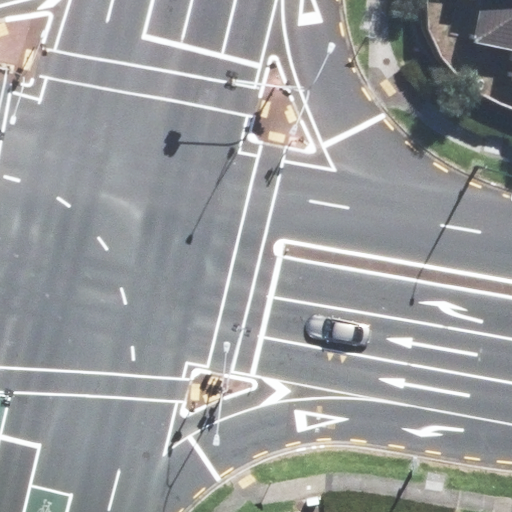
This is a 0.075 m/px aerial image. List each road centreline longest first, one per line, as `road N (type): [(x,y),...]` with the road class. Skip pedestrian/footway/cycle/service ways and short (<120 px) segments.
road 1 (tertiary): [(511,369),(80,298)]
road 2 (secondary): [(511,389),(453,387),(258,427),(194,452),(125,511)]
road 3 (tertiary): [(108,176),(511,253)]
road 4 (secondary): [(304,0),(350,86),(403,157),(483,213),(511,223)]
road 5 (secondary): [(80,298),(31,511)]
road 6 (secondary): [(149,0),(108,176)]
road 7 (secondary): [(108,176),(80,298)]
